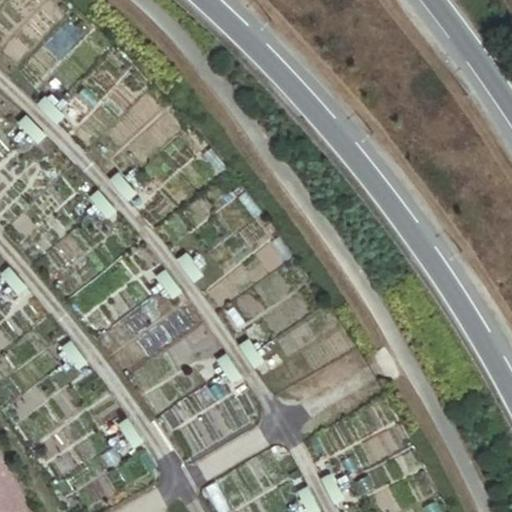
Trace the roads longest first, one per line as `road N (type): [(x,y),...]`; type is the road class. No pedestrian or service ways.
road 1 (track): [(0,84),(154,246),(284,424),(330,511)]
road 2 (trunk): [(511,389),(400,215),(323,120),(203,0)]
road 3 (track): [(197,511),(119,390),(0,245)]
road 4 (track): [(284,424),(135,511)]
road 5 (motorway): [(425,0),(511,118)]
